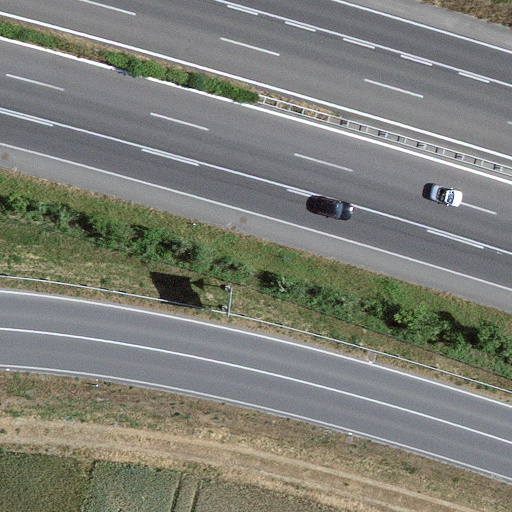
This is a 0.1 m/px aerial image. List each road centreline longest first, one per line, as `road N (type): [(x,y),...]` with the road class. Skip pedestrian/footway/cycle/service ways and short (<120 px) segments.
road 1 (motorway): [(0,73),(511,219)]
road 2 (secondary): [(0,329),(230,365),(511,443)]
road 3 (motorway): [(511,123),(83,0)]
road 4 (track): [(436,511),(208,453),(0,429)]
